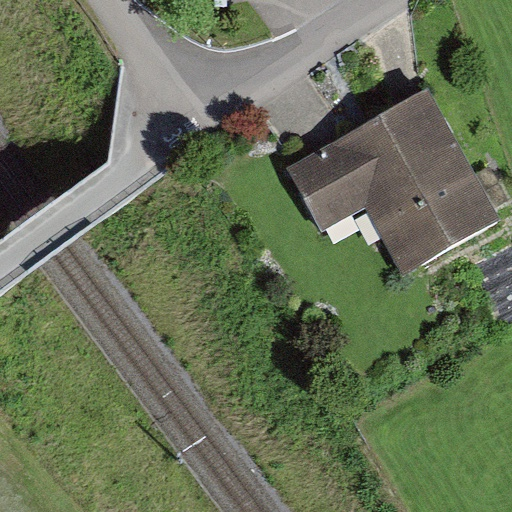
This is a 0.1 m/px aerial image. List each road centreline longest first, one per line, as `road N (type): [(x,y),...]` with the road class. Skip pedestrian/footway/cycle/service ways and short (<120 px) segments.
road 1 (track): [(0,271),(199,121)]
road 2 (residential): [(383,0),(199,121)]
